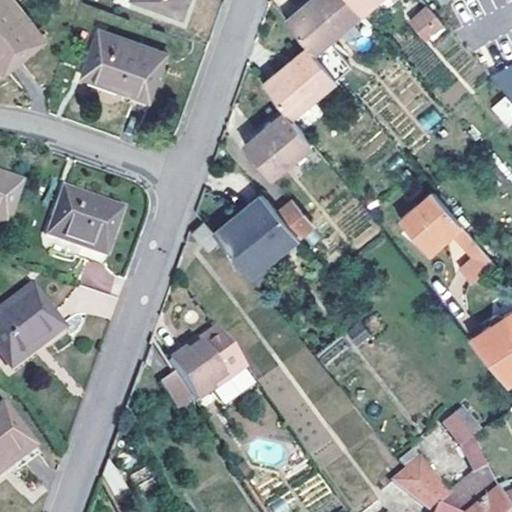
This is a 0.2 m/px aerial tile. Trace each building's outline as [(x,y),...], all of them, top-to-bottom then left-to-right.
[(42,39),(11,0),(0,0),(0,67),(3,71),(42,39)] [(142,0),(180,13),(184,0),(142,0)] [(307,0),(284,20),(287,23),(315,0),(307,0)] [(313,55),(327,42),(362,14),(349,0),(315,0),(287,23),(307,47),(313,55)] [(349,0),(362,14),(378,0),(349,0)] [(424,5),(407,23),(429,45),(446,27),(424,5)] [(81,74),(122,89),(147,98),(164,53),(97,29),(81,74)] [(313,55),(334,79),(348,68),(327,42),(313,55)] [(285,111),(289,116),(334,79),(313,55),(307,47),(262,84),(285,111)] [(511,64),(494,82),(511,101),(511,64)] [(147,98),(122,89),(118,99),(144,108),(147,98)] [(491,108),(506,126),(511,120),(511,105),(504,96),(491,108)] [(289,116),(285,111),(244,143),(270,176),(312,144),(289,116)] [(0,228),(3,230),(20,183),(0,175),(0,228)] [(46,236),(105,257),(121,211),(62,190),(46,236)] [(276,244),(283,251),(299,238),(299,237),(294,232),(278,214),(262,195),(247,207),(252,213),(218,241),(220,243),(243,271),(276,244)] [(426,243),(432,250),(447,237),(459,227),(432,195),(397,223),(418,250),(426,243)] [(291,203),(278,214),(294,232),(307,220),(291,203)] [(252,213),(247,207),(213,235),(218,241),(252,213)] [(311,226),(307,220),(294,232),(299,237),(311,226)] [(213,235),(204,223),(193,233),(209,253),(220,243),(218,241),(213,235)] [(447,237),(468,262),(480,253),(459,227),(447,237)] [(105,257),(46,236),(43,247),(101,266),(105,257)] [(426,243),(418,250),(424,256),(432,250),(426,243)] [(249,279),(283,251),(276,244),(243,271),(249,279)] [(480,253),(468,262),(455,273),(468,288),(493,268),(480,253)] [(61,328),(31,287),(0,310),(0,353),(11,367),(61,328)] [(511,314),(486,330),(511,362),(511,314)] [(247,370),(218,329),(168,362),(174,371),(193,400),(195,403),(247,370)] [(507,381),(509,384),(511,382),(511,362),(486,330),(471,338),(507,381)] [(174,371),(159,381),(177,409),(193,400),(174,371)] [(2,405),(0,406),(0,472),(11,464),(33,447),(2,405)] [(469,436),(479,429),(461,407),(452,415),(469,436)] [(506,511),(500,498),(474,441),(469,436),(452,415),(441,424),(462,451),(473,474),(449,491),(420,458),(406,470),(436,505),(453,511),(506,511)] [(33,447),(11,464),(18,471),(39,455),(33,447)] [(124,492),(107,460),(101,477),(113,498),(124,492)] [(453,511),(436,505),(406,470),(390,483),(428,511),(453,511)] [(511,511),(511,493),(500,498),(506,511),(511,511)]
